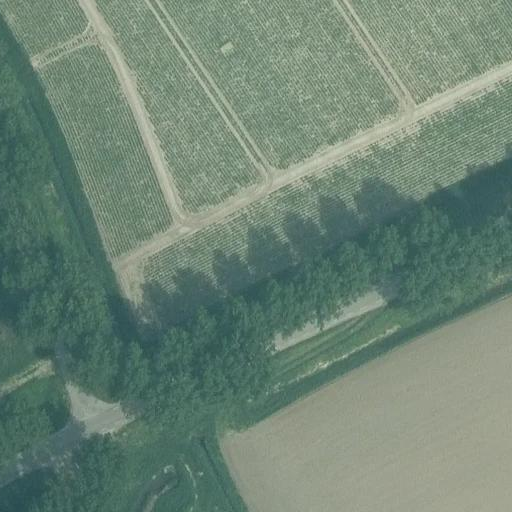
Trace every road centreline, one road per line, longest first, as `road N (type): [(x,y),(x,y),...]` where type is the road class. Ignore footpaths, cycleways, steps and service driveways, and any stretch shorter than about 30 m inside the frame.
road 1 (tertiary): [(86,433),(489,246)]
road 2 (unclassified): [(86,433),(0,214)]
